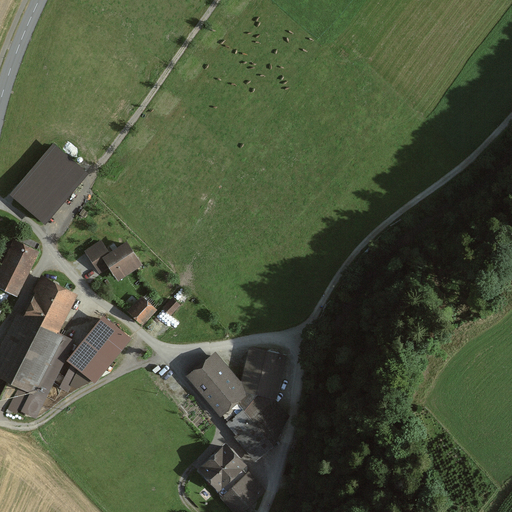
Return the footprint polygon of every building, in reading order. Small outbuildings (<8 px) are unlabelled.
[(89,173),(53,143),(9,194),(45,225),(89,173)] [(103,243),(87,255),(95,266),(106,258),(121,279),(140,266),(125,244),(111,254),(103,243)] [(37,254),(13,244),(0,274),(0,289),(18,298),(37,254)] [(77,296),(43,278),(0,363),(0,376),(33,393),(61,338),(57,336),(77,296)] [(156,312),(142,299),(129,313),(143,326),(156,312)] [(179,307),(173,301),(163,312),(170,318),(179,307)] [(128,339),(101,318),(67,363),(94,383),(128,339)] [(217,354),(190,377),(246,438),(281,416),(290,357),(251,347),(245,384),(217,354)] [(237,511),(261,489),(223,451),(199,475),(235,511),(237,511)]
